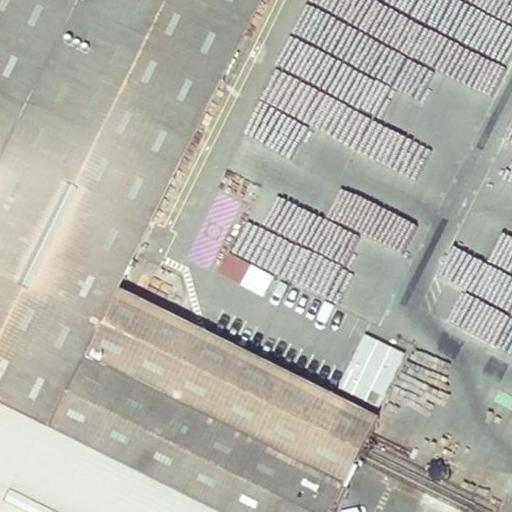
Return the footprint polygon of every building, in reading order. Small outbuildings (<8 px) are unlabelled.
[(0,0),(0,511),(280,511),(296,481),(342,503),(386,412),(120,281),(258,0),(0,0)] [(384,0),(314,0),(311,11),(403,41),(414,9),(384,0)] [(389,117),(398,86),(369,78),(360,109),(389,117)] [(228,254),(218,277),(264,297),(274,274),(228,254)] [(486,337),(490,307),(469,304),(465,334),(486,337)] [(338,388),(380,407),(404,353),(362,335),(338,388)] [(337,511),(342,503),(296,481),(280,511),(337,511)]
